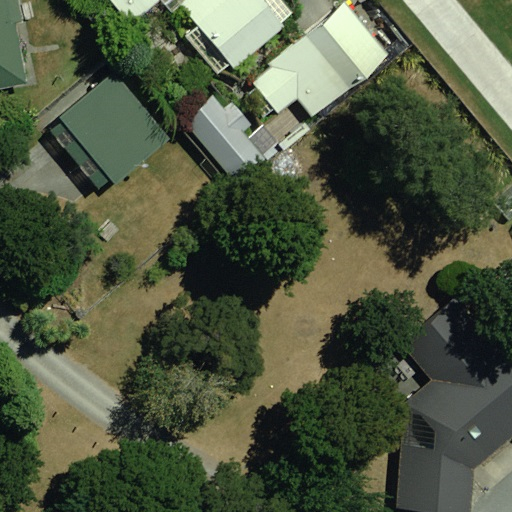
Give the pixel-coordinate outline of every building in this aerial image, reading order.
[(0,0),(0,91),(26,85),(4,0),(0,0)] [(113,0),(137,28),(170,0),(113,0)] [(173,0),(284,134),(393,45),(355,0),(333,0),(301,26),(279,0),(173,0)] [(109,70),(55,113),(120,192),(173,148),(109,70)] [(212,91),(183,115),(238,181),(267,156),(212,91)] [(375,423),(372,503),(428,511),(448,511),(449,465),(511,411),(511,306),(510,304),(478,331),(442,289),(372,339),(413,396),(375,423)]
